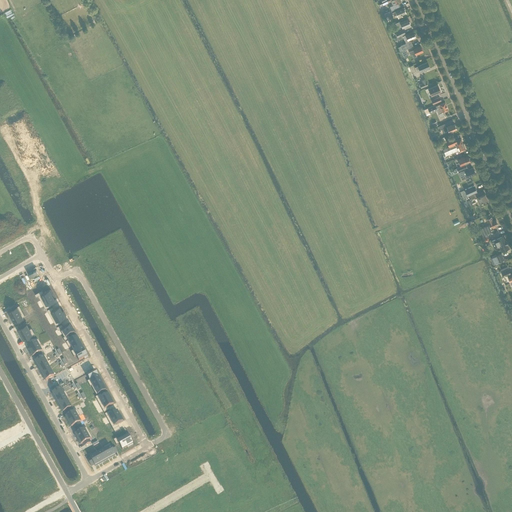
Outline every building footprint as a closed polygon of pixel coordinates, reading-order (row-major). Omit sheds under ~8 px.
[(400,7),(398,3),(401,1),(400,0),(389,0),(383,3),(383,5),(391,1),(392,5),(391,5),(392,7),(390,7),(392,10),(400,7)] [(401,15),(406,13),(404,8),(396,11),(392,13),(394,16),(397,15),(398,17),(399,18),(402,17),(401,15)] [(410,24),(411,23),(410,22),(409,21),(408,19),(401,22),(400,21),(394,24),(396,29),(402,26),(403,28),(404,27),(405,29),(411,27),(410,25),(410,24)] [(406,35),(403,36),(405,40),(406,43),(409,42),(408,40),(416,37),(416,36),(415,34),(414,34),(413,32),(406,35)] [(408,43),(401,46),(403,51),(410,47),(413,46),(411,42),(408,43)] [(409,52),(411,55),(412,55),(413,58),(417,56),(416,55),(423,52),(421,46),(413,49),(414,50),(409,52)] [(421,72),(430,68),(427,62),(415,67),(416,70),(420,69),(421,72)] [(421,88),(428,85),(427,82),(426,82),(425,79),(422,80),(423,83),(420,84),(421,88)] [(441,92),(438,85),(429,89),(428,88),(425,89),(427,93),(430,91),(432,96),(441,92)] [(445,102),(436,106),(435,105),(424,110),(427,115),(437,111),(438,114),(439,114),(440,117),(444,115),(443,112),(448,110),(445,102)] [(453,130),(456,129),(456,128),(456,127),(455,126),(455,125),(454,124),(451,126),(451,125),(446,127),(445,124),(439,126),(440,130),(442,129),(443,132),(448,130),(449,133),(453,131),(453,130)] [(448,150),(463,144),(461,139),(458,140),(458,139),(453,141),(452,141),(451,138),(446,140),(447,143),(449,142),(451,146),(447,147),(448,150)] [(446,156),(458,150),(459,153),(463,151),(466,149),(463,144),(448,150),(448,151),(442,153),(443,155),(445,154),(446,156)] [(461,166),(456,168),(458,172),(467,168),(466,164),(468,163),(467,163),(471,161),(468,156),(462,159),(462,158),(458,159),(461,166)] [(473,168),(467,170),(466,169),(458,172),(460,177),(464,175),(466,179),(471,177),(471,176),(475,174),(475,173),(475,171),(474,171),(473,168)] [(468,196),(477,192),(474,185),(465,189),(468,196)] [(479,204),(487,200),(485,194),(476,198),(479,204)] [(489,225),(483,228),(486,235),(491,233),(490,229),(498,225),(496,220),(493,221),(491,217),(487,219),(489,223),(489,225)] [(15,225),(9,228),(15,237),(20,234),(19,233),(20,233),(17,228),(15,225)] [(9,228),(4,230),(8,238),(9,240),(15,237),(9,228),(8,226),(9,228)] [(494,247),(497,246),(501,248),(502,251),(508,249),(503,236),(497,239),(495,240),(491,241),(494,247)] [(493,258),(496,263),(498,262),(504,260),(501,254),(496,256),(493,258)] [(128,264),(118,269),(120,274),(131,269),(128,264)] [(37,266),(32,269),(37,278),(42,275),(41,272),(38,267),(37,266)] [(32,269),(27,272),(32,281),(37,278),(32,269)] [(507,275),(510,282),(511,282),(511,284),(511,274),(511,275),(511,274),(509,269),(502,272),(504,277),(507,275)] [(113,272),(97,280),(100,285),(99,286),(103,292),(114,286),(111,281),(117,278),(113,272)] [(24,275),(19,277),(24,286),(25,288),(24,286),(29,283),(24,275)] [(19,277),(14,280),(19,289),(24,286),(19,277)] [(14,280),(10,283),(14,291),(15,293),(16,293),(15,291),(19,289),(20,291),(20,290),(19,289),(14,280)] [(10,283),(5,285),(10,294),(14,291),(10,283)] [(133,283),(124,289),(125,292),(128,290),(129,291),(132,289),(132,288),(134,287),(136,286),(133,283)] [(0,287),(5,296),(10,294),(5,285),(0,288),(0,287)] [(42,290),(35,294),(36,297),(38,296),(41,301),(53,294),(50,289),(44,293),(42,290)] [(113,299),(109,301),(112,308),(121,303),(119,300),(123,298),(118,290),(110,295),(113,299)] [(53,294),(41,301),(45,309),(51,306),(49,303),(55,300),(52,295),(53,294)] [(11,310),(8,312),(11,317),(22,311),(19,305),(16,307),(15,304),(9,307),(11,310)] [(52,307),(47,310),(51,317),(63,311),(62,311),(60,306),(54,309),(52,307)] [(120,315),(114,318),(119,326),(125,322),(124,321),(130,317),(126,311),(129,310),(128,307),(119,312),(120,315)] [(22,311),(11,317),(14,322),(16,320),(18,323),(23,320),(22,317),(25,316),(22,311)] [(63,311),(51,317),(56,325),(61,322),(59,320),(66,316),(63,311)] [(20,328),(18,329),(20,334),(32,328),(31,328),(29,329),(27,324),(26,325),(24,322),(19,325),(20,328)] [(62,324),(56,327),(58,330),(59,329),(62,334),(73,328),(70,323),(63,326),(62,324)] [(32,328),(20,334),(23,339),(26,338),(27,341),(33,338),(31,335),(34,333),(32,328)] [(73,328),(62,334),(64,339),(63,339),(65,342),(70,339),(69,337),(75,333),(73,328)] [(77,337),(66,343),(69,348),(79,342),(77,337)] [(30,345),(27,347),(30,352),(41,346),(38,341),(35,342),(34,339),(28,342),(30,345)] [(141,339),(131,344),(137,355),(144,351),(140,344),(143,343),(141,339)] [(79,342),(69,348),(71,347),(73,351),(71,352),(71,353),(82,347),(79,342)] [(41,346),(30,352),(33,357),(36,355),(37,358),(43,355),(41,352),(42,352),(39,347),(41,346)] [(82,347),(71,353),(74,357),(84,352),(82,347)] [(84,352),(74,357),(74,358),(76,356),(79,361),(84,358),(85,360),(88,358),(84,352)] [(45,356),(35,362),(38,366),(48,361),(45,356)] [(152,358),(141,364),(145,371),(150,368),(152,370),(157,367),(152,358)] [(48,361),(38,366),(41,371),(49,367),(46,362),(48,361)] [(49,367),(41,371),(43,376),(51,371),(49,367)] [(92,373),(87,376),(90,381),(87,382),(88,382),(98,376),(95,370),(91,372),(92,373)] [(158,383),(161,387),(168,383),(166,378),(168,377),(164,370),(153,376),(154,377),(149,379),(153,386),(158,383)] [(51,371),(43,376),(46,381),(54,376),(51,371)] [(98,376),(88,382),(90,387),(101,381),(98,376)] [(101,381),(90,387),(91,386),(94,391),(103,386),(101,381)] [(103,386),(94,391),(97,396),(106,391),(103,386)] [(61,389),(53,393),(55,398),(65,392),(63,393),(61,389)] [(170,389),(159,395),(163,402),(165,401),(166,404),(171,402),(170,399),(174,396),(170,389)] [(65,392),(55,398),(58,403),(68,397),(65,392)] [(101,395),(96,398),(100,406),(112,399),(109,394),(102,398),(101,395)] [(68,397),(58,403),(61,407),(69,403),(66,399),(68,397)] [(112,399),(100,406),(104,413),(109,411),(108,408),(114,405),(111,400),(112,399)] [(184,400),(167,409),(174,421),(186,414),(182,407),(186,405),(184,400)] [(69,403),(61,407),(63,412),(71,408),(69,403)] [(69,415),(66,417),(69,422),(80,416),(77,411),(74,412),(73,410),(67,413),(69,415)] [(110,412),(105,415),(109,423),(121,416),(120,416),(117,411),(112,415),(110,412)] [(13,415),(8,417),(12,426),(18,423),(13,415)] [(80,416),(69,422),(71,427),(74,426),(76,428),(81,425),(80,423),(82,422),(79,417),(80,416)] [(121,416),(109,423),(113,430),(119,428),(117,425),(124,421),(121,416)] [(8,417),(3,420),(8,429),(12,426),(8,417)] [(78,433),(75,434),(78,440),(89,434),(87,428),(84,430),(82,427),(77,430),(78,433)] [(89,434),(78,440),(81,445),(84,443),(85,446),(91,443),(89,440),(92,439),(89,434)] [(129,435),(123,438),(128,448),(133,445),(130,439),(131,438),(129,435)] [(221,436),(209,443),(213,450),(224,443),(221,436)] [(117,439),(114,440),(117,446),(119,444),(122,450),(127,447),(128,448),(123,438),(118,441),(117,439)] [(28,443),(23,446),(28,454),(33,451),(28,443)] [(110,445),(104,448),(110,458),(115,455),(114,453),(117,451),(114,446),(111,447),(110,445)] [(23,446),(18,448),(23,457),(28,454),(23,446)] [(18,448),(13,451),(18,460),(23,457),(18,448)] [(100,451),(100,452),(105,461),(110,458),(104,448),(105,450),(101,452),(100,451)] [(13,451),(8,454),(13,462),(18,460),(13,451)] [(100,452),(95,454),(100,463),(105,461),(100,452)] [(230,452),(218,459),(222,465),(234,458),(230,452)] [(8,454),(4,456),(8,465),(13,462),(8,454)] [(88,460),(91,466),(94,464),(95,466),(100,463),(95,454),(95,455),(90,458),(90,459),(88,460)] [(190,455),(184,458),(190,468),(196,464),(190,455)] [(4,456),(0,458),(0,462),(3,468),(8,465),(4,456)] [(177,462),(172,465),(177,475),(183,472),(177,462)] [(239,467),(227,474),(231,480),(242,473),(239,467)] [(165,470),(159,473),(164,483),(170,479),(165,470)] [(153,476),(143,482),(147,488),(157,482),(153,476)] [(49,480),(39,486),(42,492),(45,491),(47,494),(55,490),(49,480)] [(249,484),(237,490),(241,497),(252,490),(249,484)] [(30,490),(25,493),(31,504),(38,500),(34,494),(37,492),(33,485),(29,487),(30,490)] [(139,485),(133,488),(139,498),(145,494),(139,485)] [(128,491),(118,497),(121,503),(131,497),(128,491)] [(6,502),(11,511),(15,511),(20,509),(17,503),(21,501),(17,494),(13,496),(14,498),(6,502)] [(214,499),(209,503),(214,511),(221,508),(217,501),(215,502),(214,499)] [(109,502),(104,506),(107,511),(114,511),(115,511),(109,502)] [(214,511),(209,503),(202,507),(204,511),(214,511)]
